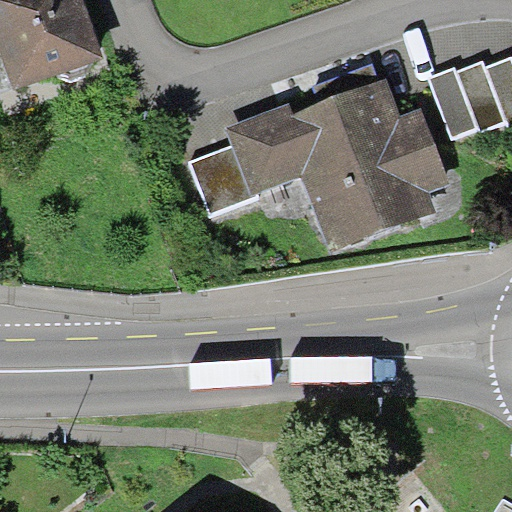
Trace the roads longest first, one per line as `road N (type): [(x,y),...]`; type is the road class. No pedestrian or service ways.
road 1 (residential): [(462,0),(292,46),(195,89),(150,54),(128,0)]
road 2 (primary): [(0,369),(349,352)]
road 3 (primary): [(511,308),(349,352)]
road 4 (primary): [(349,352),(511,391)]
